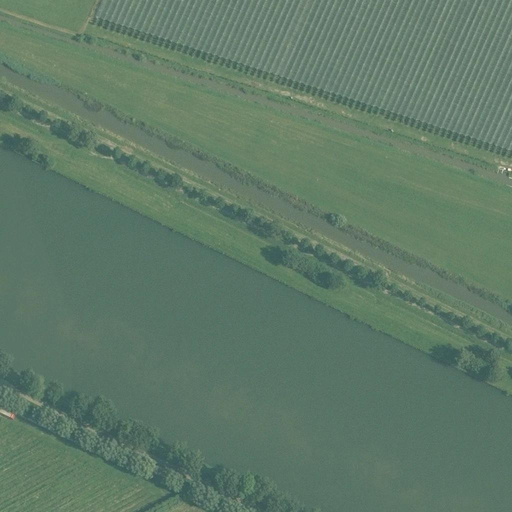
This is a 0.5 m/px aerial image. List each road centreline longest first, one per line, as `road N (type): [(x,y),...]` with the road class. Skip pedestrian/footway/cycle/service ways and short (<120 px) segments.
road 1 (track): [(0,88),(511,339)]
road 2 (track): [(81,28),(511,166)]
road 3 (track): [(251,511),(0,388)]
